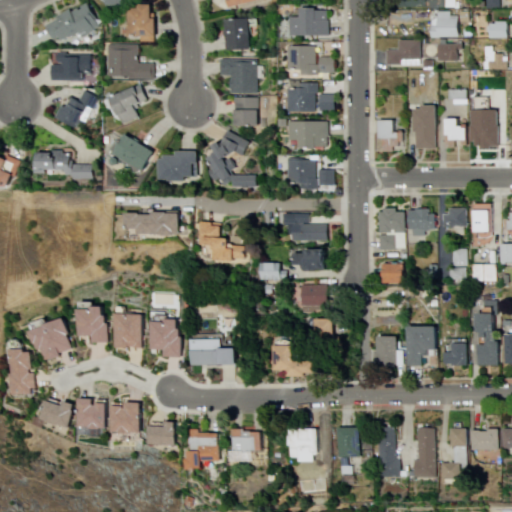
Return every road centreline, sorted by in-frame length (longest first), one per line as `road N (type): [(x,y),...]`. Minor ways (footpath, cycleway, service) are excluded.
road 1 (residential): [(362,379),(356,0)]
road 2 (residential): [(176,392),(218,401),(511,396)]
road 3 (residential): [(511,178),(355,177)]
